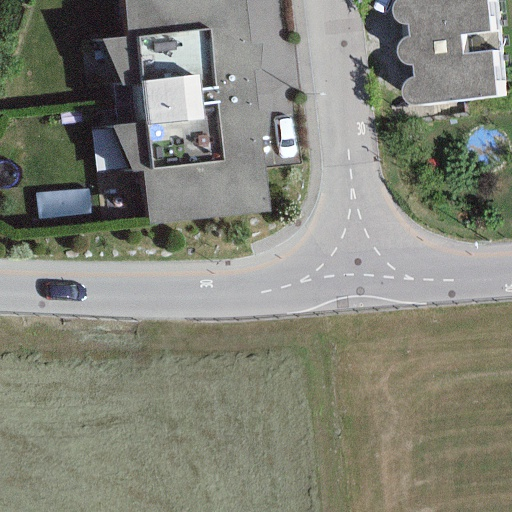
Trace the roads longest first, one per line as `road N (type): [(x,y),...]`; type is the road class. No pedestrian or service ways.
road 1 (residential): [(0,288),(252,293),(352,272)]
road 2 (residential): [(352,272),(327,0)]
road 3 (residential): [(352,272),(511,274)]
